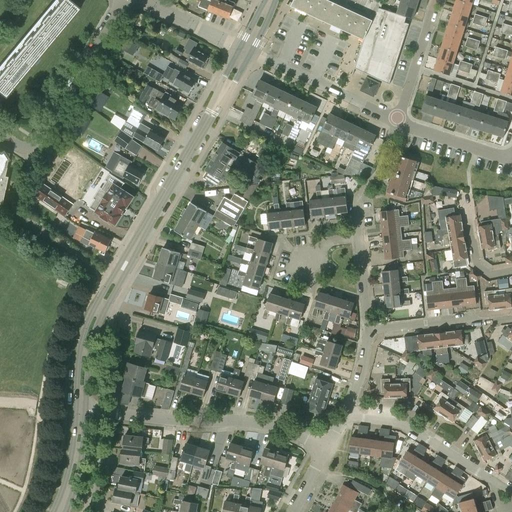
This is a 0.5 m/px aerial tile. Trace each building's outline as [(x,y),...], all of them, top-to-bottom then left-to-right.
[(53,0),(0,64),(0,95),(4,99),(78,8),(73,4),(67,0),(53,0)] [(228,0),(227,1),(225,0),(193,0),(201,3),(200,7),(228,19),(235,3),(228,0)] [(293,0),(291,7),(324,22),(330,25),(360,39),(363,40),(363,41),(358,57),(356,61),(355,65),(354,69),(355,69),(389,85),(390,83),(399,54),(409,24),(408,24),(405,23),(404,23),(406,17),(397,14),(381,9),(382,4),(382,3),(375,0),(293,0)] [(472,6),(457,1),(453,12),(468,17),(472,6)] [(401,2),(397,14),(406,17),(407,17),(413,19),(417,7),(401,2)] [(474,14),(490,16),(491,10),(475,7),(474,14)] [(468,17),(453,12),(449,24),(465,29),(468,17)] [(133,23),(136,24),(141,15),(138,13),(133,23)] [(503,24),(502,28),(511,31),(511,26),(511,22),(511,18),(505,16),(503,24)] [(485,28),(486,22),(474,18),(472,24),(485,28)] [(465,29),(449,24),(446,36),(461,40),(465,29)] [(461,40),(446,36),(442,47),(457,52),(460,45),(461,40)] [(479,46),(480,42),(467,37),(466,42),(479,46)] [(207,55),(193,48),(196,43),(189,39),(183,48),(185,49),(184,52),(188,54),(186,59),(202,68),(205,62),(203,61),(207,55)] [(123,47),(132,53),(136,46),(127,40),(123,47)] [(466,42),(464,47),(477,51),(479,46),(466,42)] [(457,52),(442,47),(438,59),(454,64),(457,52)] [(495,47),(494,52),(506,55),(507,51),(495,47)] [(494,52),(492,56),(505,60),(506,55),(494,52)] [(166,55),(165,58),(177,64),(180,59),(172,56),(171,58),(166,55)] [(113,58),(110,62),(119,68),(121,63),(113,58)] [(450,75),(454,64),(438,59),(435,70),(450,75)] [(99,78),(103,80),(109,69),(111,64),(108,62),(99,78)] [(470,74),(472,69),(459,65),(457,71),(470,74)] [(159,82),(162,77),(163,76),(147,67),(143,73),(159,82)] [(174,70),(168,67),(163,76),(162,77),(173,84),(188,92),(195,80),(180,72),(175,69),(174,70)] [(488,70),(487,75),(499,79),(500,74),(488,70)] [(498,83),(499,79),(487,75),(486,80),(498,83)] [(428,90),(432,92),(436,79),(431,78),(428,90)] [(373,95),(378,84),(367,79),(362,90),(373,95)] [(258,99),(257,101),(262,104),(271,86),(259,81),(252,96),(258,99)] [(511,82),(505,81),(501,93),(511,96),(511,82)] [(447,96),(447,97),(451,98),(455,86),(451,84),(447,96)] [(183,105),(164,94),(164,95),(146,85),(143,92),(179,112),(183,105)] [(275,107),(282,92),(271,86),(262,104),(264,102),(275,107)] [(455,86),(451,98),(456,100),(460,87),(455,86)] [(86,103),(92,107),(101,93),(95,89),(86,103)] [(148,105),(175,120),(179,112),(143,92),(139,100),(146,104),(150,97),(151,98),(148,105)] [(275,107),(271,116),(276,119),(280,110),(286,113),(294,97),(282,92),(275,107)] [(470,104),(475,106),(479,93),(474,92),(470,104)] [(483,95),(479,93),(475,106),(479,107),(483,95)] [(438,100),(433,115),(445,119),(450,104),(451,98),(447,97),(447,96),(440,94),(438,100)] [(294,97),(286,113),(298,118),(305,102),(294,97)] [(422,112),(433,115),(438,100),(426,97),(422,112)] [(493,111),(498,113),(502,101),(497,99),(493,111)] [(502,101),(498,113),(496,119),(491,134),(504,138),(510,119),(507,115),(503,113),(507,102),(502,101)] [(293,127),(298,130),(299,128),(306,131),(310,124),(310,122),(314,114),(317,108),(309,104),(305,102),(298,118),(294,127),(293,127)] [(450,104),(445,119),(457,123),(461,108),(450,104)] [(134,110),(129,118),(140,125),(147,114),(137,107),(134,110)] [(461,108),(457,123),(468,127),(473,111),(461,108)] [(473,111),(468,127),(480,130),(485,115),(473,111)] [(255,119),(243,113),(239,121),(252,127),(255,119)] [(259,123),(266,127),(271,116),(264,113),(259,123)] [(70,129),(79,134),(87,119),(78,114),(70,129)] [(314,114),(310,122),(316,125),(319,117),(314,114)] [(320,122),(316,131),(320,133),(319,136),(316,142),(323,146),(328,148),(331,141),(341,120),(337,118),(330,114),(325,124),(320,122)] [(485,115),(480,130),(491,134),(496,119),(485,115)] [(276,119),(271,116),(266,127),(272,130),(277,119),(276,119)] [(341,120),(331,141),(335,143),(343,147),(353,125),(341,120)] [(151,130),(148,135),(138,129),(125,121),(120,130),(121,131),(132,139),(134,136),(144,142),(143,143),(158,151),(165,138),(151,130)] [(287,124),(282,134),(289,138),(293,127),(294,127),(287,124)] [(354,152),(364,130),(353,125),(343,147),(354,152)] [(299,130),(298,130),(293,127),(289,138),(295,140),(299,130)] [(345,170),(343,175),(356,176),(363,164),(368,152),(376,136),(364,130),(354,152),(348,165),(345,170)] [(125,150),(132,139),(121,131),(114,142),(125,150)] [(84,145),(97,153),(101,145),(88,138),(84,145)] [(222,143),(215,155),(228,163),(235,151),(222,143)] [(301,155),(304,150),(293,145),(290,150),(301,155)] [(7,178),(4,177),(9,154),(0,152),(0,204),(1,205),(7,178)] [(330,153),(328,158),(335,161),(337,156),(330,153)] [(420,163),(419,162),(420,159),(399,153),(397,162),(395,168),(391,180),(389,188),(386,196),(406,202),(407,199),(408,200),(420,163)] [(205,171),(207,172),(203,178),(217,186),(221,179),(219,178),(228,163),(215,155),(205,171)] [(257,178),(263,168),(244,156),(235,171),(249,180),(253,175),(257,178)] [(130,165),(131,163),(121,158),(113,173),(123,179),(124,177),(137,185),(140,180),(142,179),(144,175),(143,174),(144,173),(130,165)] [(122,214),(125,208),(126,208),(124,207),(125,206),(126,206),(127,204),(128,205),(132,199),(131,198),(132,196),(120,189),(123,183),(124,184),(125,183),(111,175),(106,182),(112,186),(108,193),(102,189),(94,200),(100,204),(96,212),(95,212),(101,216),(100,217),(108,222),(108,221),(114,224),(115,223),(117,223),(120,218),(119,216),(120,215),(119,214),(120,213),(122,214)] [(331,177),(332,184),(345,183),(344,175),(331,177)] [(76,200),(45,180),(34,197),(65,217),(76,200)] [(236,223),(258,185),(249,186),(242,199),(234,194),(230,201),(224,197),(214,216),(234,227),(236,223)] [(433,195),(436,187),(427,186),(423,196),(426,196),(433,195)] [(442,188),(441,196),(456,198),(457,191),(442,188)] [(340,189),(341,198),(334,199),(336,214),(349,213),(347,197),(346,197),(345,189),(340,189)] [(328,191),(329,199),(322,200),(324,216),(336,214),(334,199),(333,190),(328,191)] [(312,217),(324,216),(322,200),(321,192),(316,192),(317,200),(311,201),(311,203),(312,216),(312,217)] [(287,212),(280,213),(279,213),(281,229),(293,228),(291,212),(292,211),(291,203),(290,203),(289,195),(285,195),(287,212)] [(298,202),(299,211),(292,211),(291,212),(293,228),(306,226),(304,210),(303,210),(302,202),(298,202)] [(191,203),(183,217),(198,226),(206,211),(191,203)] [(281,229),(279,213),(280,213),(279,204),(274,205),(275,214),(268,214),(270,230),(281,229)] [(460,216),(459,213),(455,213),(454,208),(438,211),(441,230),(462,226),(460,216)] [(381,212),(382,224),(409,221),(409,216),(400,216),(400,210),(381,212)] [(175,231),(190,240),(198,226),(183,217),(175,231)] [(502,231),(509,230),(507,219),(500,220),(501,225),(502,231)] [(409,221),(382,224),(383,236),(402,234),(402,228),(410,227),(409,221)] [(496,226),(495,221),(485,223),(485,226),(478,227),(479,231),(477,232),(478,236),(480,237),(480,238),(497,235),(508,233),(509,230),(502,231),(501,225),(496,226)] [(73,238),(80,241),(85,228),(77,225),(73,238)] [(462,226),(441,230),(443,241),(464,237),(462,226)] [(108,250),(110,246),(109,244),(111,240),(95,233),(94,234),(86,230),(81,242),(89,246),(89,245),(97,248),(105,252),(106,250),(108,250)] [(402,234),(383,236),(384,248),(412,245),(411,240),(403,241),(402,234)] [(496,249),(500,249),(497,235),(480,238),(480,240),(479,241),(480,246),(481,246),(482,249),(489,248),(490,251),(496,250),(496,249)] [(257,244),(255,250),(255,251),(270,255),(274,245),(250,237),(249,242),(257,244)] [(444,246),(451,244),(452,251),(466,248),(464,237),(443,241),(444,246)] [(189,249),(202,253),(204,247),(191,243),(189,249)] [(418,250),(417,244),(412,245),(384,248),(386,261),(405,259),(404,252),(412,251),(412,250),(418,250)] [(254,255),(252,262),(251,262),(266,267),(270,255),(255,251),(255,250),(247,248),(246,248),(235,245),(234,249),(254,255)] [(180,253),(163,248),(158,263),(175,268),(180,270),(180,267),(176,265),(180,253)] [(466,248),(452,251),(455,268),(468,266),(466,259),(468,259),(466,248)] [(200,260),(202,253),(189,249),(187,256),(200,260)] [(243,260),(232,256),(230,261),(241,265),(239,271),(248,273),(248,274),(263,278),(266,267),(251,262),(252,262),(243,259),(243,260)] [(170,284),(175,268),(158,263),(153,279),(170,284)] [(229,276),(231,270),(224,268),(222,274),(229,276)] [(473,269),(468,275),(477,282),(482,276),(473,269)] [(263,278),(248,274),(248,273),(239,271),(238,275),(247,278),(244,286),(259,291),(263,278)] [(385,284),(400,282),(401,282),(408,282),(407,277),(400,278),(399,271),(383,272),(385,284)] [(55,282),(66,288),(68,284),(58,278),(55,282)] [(441,309),(438,282),(435,282),(435,278),(430,279),(430,283),(432,283),(433,291),(426,292),(429,311),(441,309)] [(450,289),(452,308),(464,307),(461,279),(456,280),(457,289),(450,289)] [(467,279),(461,279),(464,307),(477,305),(475,286),(467,287),(467,279)] [(498,280),(499,288),(507,287),(507,279),(498,280)] [(438,282),(441,309),(452,308),(450,289),(444,290),(443,281),(438,282)] [(400,282),(385,284),(386,296),(402,294),(409,294),(408,289),(401,290),(401,282),(400,282)] [(218,287),(216,294),(234,299),(236,292),(218,287)] [(188,290),(186,299),(202,303),(205,294),(188,290)] [(505,295),(499,296),(501,309),(502,309),(504,310),(508,309),(510,307),(511,307),(511,306),(511,300),(511,299),(511,290),(505,291),(505,295)] [(500,309),(501,309),(499,296),(494,296),(493,292),(485,293),(486,303),(489,303),(490,310),(493,310),(494,311),(498,311),(500,309)] [(318,309),(320,309),(327,312),(332,296),(320,293),(313,316),(317,317),(319,313),(317,312),(318,309)] [(146,309),(159,313),(164,299),(150,294),(146,309)] [(402,302),(402,294),(386,296),(387,308),(403,306),(410,306),(410,301),(402,302)] [(268,313),(269,311),(277,313),(278,313),(283,298),(271,295),(263,318),(268,319),(269,314),(268,313)] [(330,312),(331,313),(338,315),(343,300),(332,296),(327,312),(324,320),(329,321),(330,316),(329,316),(330,312)] [(196,313),(199,303),(184,298),(181,308),(196,313)] [(289,317),(294,302),(283,298),(278,313),(277,313),(275,322),(279,323),(281,317),(279,317),(280,314),(282,315),(289,317)] [(343,300),(338,315),(336,323),(340,325),(340,324),(342,320),(340,319),(341,316),(350,319),(355,304),(343,300)] [(289,317),(286,325),(291,327),(292,321),(291,321),(292,318),(301,321),(303,313),(305,306),(294,302),(289,317)] [(205,324),(208,313),(199,310),(196,321),(205,324)] [(340,325),(336,323),(334,323),(330,333),(343,337),(346,329),(340,327),(341,324),(340,324),(340,325)] [(345,334),(354,337),(356,330),(347,327),(345,334)] [(511,330),(508,328),(498,343),(509,350),(511,346),(511,330)] [(191,332),(178,329),(174,343),(187,347),(191,332)] [(251,329),(248,338),(254,340),(256,331),(251,329)] [(464,332),(462,332),(462,331),(451,332),(452,346),(452,347),(464,345),(468,344),(467,335),(464,335),(464,332)] [(165,363),(171,342),(156,338),(157,336),(140,332),(137,344),(138,345),(135,354),(150,358),(152,350),(159,352),(157,361),(165,363)] [(451,332),(440,333),(442,354),(443,363),(449,363),(447,347),(452,347),(452,346),(451,332)] [(442,354),(440,333),(429,334),(430,349),(436,349),(438,364),(443,363),(442,354)] [(430,349),(429,334),(413,336),(413,337),(414,351),(420,350),(423,350),(423,354),(425,356),(431,355),(430,349)] [(295,345),(298,338),(291,336),(289,344),(295,345)] [(318,343),(327,346),(325,353),(340,358),(343,347),(319,339),(318,343)] [(261,342),(259,349),(275,352),(277,346),(261,342)] [(192,349),(187,347),(180,371),(186,373),(192,349)] [(403,354),(409,357),(412,353),(406,349),(403,354)] [(336,370),(340,358),(325,353),(316,350),(314,354),(323,357),(321,365),(336,370)] [(210,370),(217,372),(223,354),(215,352),(210,370)] [(432,361),(420,353),(414,361),(417,363),(420,365),(426,369),(432,361)] [(217,391),(228,395),(236,369),(235,369),(233,373),(223,370),(227,355),(223,354),(217,372),(222,373),(217,391)] [(406,362),(409,357),(403,354),(401,357),(400,358),(406,362)] [(302,355),(300,362),(312,366),(314,359),(302,355)] [(476,357),(473,362),(482,369),(486,363),(476,357)] [(244,376),(251,378),(255,364),(254,364),(255,360),(249,358),(244,376)] [(396,372),(395,358),(384,358),(385,372),(396,372)] [(290,362),(284,360),(278,380),(285,381),(290,362)] [(305,378),(309,366),(292,361),(288,373),(305,378)] [(465,377),(470,368),(461,363),(456,371),(465,377)] [(129,364),(125,378),(127,379),(143,384),(144,383),(148,369),(129,364)] [(264,367),(255,364),(251,378),(260,381),(264,367)] [(178,376),(180,369),(167,365),(164,372),(178,376)] [(433,367),(430,372),(426,376),(435,382),(438,378),(435,375),(438,371),(433,367)] [(240,370),(236,369),(228,395),(240,398),(244,382),(237,380),(240,370)] [(496,373),(489,370),(486,376),(493,379),(496,373)] [(503,371),(500,378),(505,380),(506,381),(509,374),(503,371)] [(197,379),(192,394),(204,398),(210,378),(198,374),(197,379)] [(181,391),(192,394),(197,379),(185,375),(181,391)] [(268,376),(266,385),(261,400),(274,404),(279,388),(270,386),(273,378),(268,376)] [(395,397),(396,397),(396,380),(395,376),(389,377),(389,381),(382,381),(382,384),(382,390),(385,390),(385,398),(388,398),(389,399),(394,399),(395,397)] [(438,378),(435,382),(435,383),(449,393),(453,388),(438,378)] [(152,400),(156,386),(144,383),(143,384),(127,379),(124,392),(140,397),(152,400)] [(317,380),(312,395),(329,400),(334,385),(317,380)] [(409,380),(401,380),(396,380),(396,397),(397,397),(400,399),(403,399),(404,398),(407,398),(407,390),(410,390),(410,383),(409,383),(409,380)] [(251,397),(261,400),(266,385),(255,381),(251,397)] [(463,394),(468,387),(460,381),(455,388),(463,394)] [(496,381),(491,390),(497,394),(502,384),(497,381),(496,381)] [(375,389),(370,386),(367,392),(371,395),(375,389)] [(290,405),(293,397),(295,390),(288,388),(287,388),(282,403),(290,405)] [(443,415),(453,400),(458,392),(453,388),(447,397),(442,394),(436,401),(439,403),(435,410),(437,412),(438,414),(441,416),(442,415),(443,415)] [(482,395),(470,388),(465,396),(476,403),(482,395)] [(170,406),(175,392),(167,390),(163,404),(170,406)] [(324,416),(329,400),(312,395),(307,411),(324,416)] [(458,403),(453,400),(443,415),(445,417),(445,419),(448,421),(450,420),(453,422),(457,415),(460,417),(465,409),(458,404),(458,403)] [(479,407),(473,402),(469,408),(475,413),(479,407)] [(472,415),(465,425),(477,434),(488,421),(486,419),(490,414),(481,407),(474,416),(472,415)] [(508,428),(499,422),(496,427),(501,430),(505,433),(508,428)] [(480,451),(492,444),(495,443),(489,430),(485,432),(480,435),(482,437),(475,441),(476,444),(475,446),(477,449),(479,450),(480,451)] [(351,437),(349,452),(360,454),(362,439),(362,433),(358,432),(357,438),(351,437)] [(122,449),(142,451),(142,445),(148,445),(149,438),(125,436),(123,449),(122,449)] [(392,458),(394,443),(395,437),(389,437),(384,436),(383,442),(381,457),(392,458)] [(173,440),(163,439),(162,454),(171,455),(173,440)] [(360,454),(370,455),(372,440),(362,439),(360,454)] [(370,455),(381,457),(383,442),(372,440),(370,455)] [(231,443),(226,458),(234,461),(233,464),(232,463),(230,469),(235,471),(236,468),(238,462),(243,447),(231,443)] [(423,446),(419,444),(412,454),(407,451),(399,464),(397,469),(406,474),(408,470),(416,457),(419,452),(423,446)] [(495,450),(492,444),(480,451),(480,452),(480,454),(481,457),(484,458),(485,461),(492,458),(493,460),(499,457),(498,457),(502,455),(498,448),(495,450)] [(182,462),(194,466),(200,448),(187,445),(182,462)] [(416,457),(408,470),(406,474),(405,475),(414,481),(417,476),(425,463),(420,460),(427,449),(423,446),(419,452),(416,457)] [(238,462),(236,468),(247,471),(248,467),(249,468),(250,465),(250,466),(254,450),(243,447),(238,462)] [(200,448),(194,466),(204,469),(201,479),(207,481),(211,467),(207,466),(211,452),(200,448)] [(265,448),(261,463),(267,465),(263,476),(269,478),(277,452),(265,448)] [(142,452),(142,451),(122,449),(120,463),(145,466),(146,459),(140,459),(140,452),(142,452)] [(269,478),(268,483),(279,487),(280,487),(283,477),(285,470),(287,463),(289,462),(290,458),(289,457),(289,455),(277,452),(269,478)] [(171,457),(169,469),(168,471),(175,472),(178,458),(171,457)] [(444,474),(439,471),(445,461),(441,458),(438,464),(435,469),(427,481),(436,487),(444,474)] [(357,470),(358,463),(349,461),(348,468),(357,470)] [(425,463),(417,476),(427,481),(435,469),(425,463)] [(152,474),(152,476),(153,476),(154,475),(167,478),(168,471),(169,469),(154,466),(152,474)] [(247,471),(244,478),(250,480),(254,469),(249,468),(248,467),(247,471)] [(441,499),(445,493),(456,475),(460,470),(455,467),(449,477),(444,474),(436,487),(432,494),(441,499)] [(254,469),(250,480),(256,482),(259,471),(254,469)] [(222,472),(216,470),(212,484),(218,486),(222,472)] [(462,486),(457,483),(464,472),(460,470),(456,475),(445,493),(454,499),(462,486)] [(132,480),(121,477),(118,490),(116,489),(116,490),(117,490),(133,493),(135,493),(138,481),(143,482),(144,474),(134,472),(132,480)] [(389,476),(385,484),(395,490),(399,483),(389,476)] [(233,477),(231,486),(241,486),(248,487),(250,482),(233,477)] [(351,486),(368,495),(371,489),(353,480),(351,486)] [(268,483),(266,489),(277,492),(279,487),(268,483)] [(195,490),(194,487),(189,485),(187,493),(194,495),(195,490)] [(344,485),(337,497),(359,509),(362,504),(354,500),(358,493),(344,485)] [(198,487),(196,495),(206,498),(209,490),(198,487)] [(116,490),(113,502),(130,505),(130,507),(137,508),(140,494),(135,493),(133,493),(117,490),(116,490)] [(268,498),(278,501),(280,494),(270,491),(268,498)] [(477,497),(479,502),(490,499),(488,494),(477,497)] [(224,511),(236,511),(238,505),(240,496),(235,496),(234,504),(227,502),(224,511)] [(357,511),(359,509),(337,497),(331,510),(335,511),(348,511),(349,510),(352,511),(357,511)] [(417,497),(413,504),(421,509),(425,502),(417,497)] [(248,498),(246,506),(238,505),(236,511),(249,511),(250,507),(251,507),(252,501),(252,499),(248,498)] [(462,511),(477,511),(474,498),(459,503),(462,511)] [(490,500),(480,503),(483,511),(493,509),(490,500)] [(175,505),(182,507),(181,511),(197,511),(199,505),(183,502),(176,501),(175,505)] [(252,501),(251,507),(250,507),(249,511),(261,511),(263,504),(252,501)]
